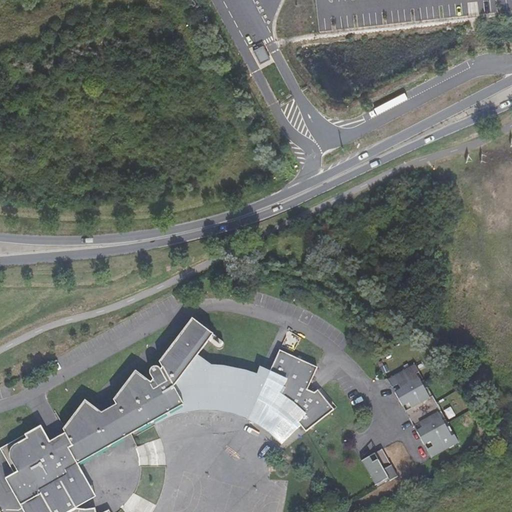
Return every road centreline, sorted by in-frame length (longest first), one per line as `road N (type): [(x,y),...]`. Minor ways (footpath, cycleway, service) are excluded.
road 1 (primary): [(511,79),(231,219)]
road 2 (primary): [(231,219),(295,202),(511,102)]
road 3 (primary): [(66,248),(131,243),(231,219)]
